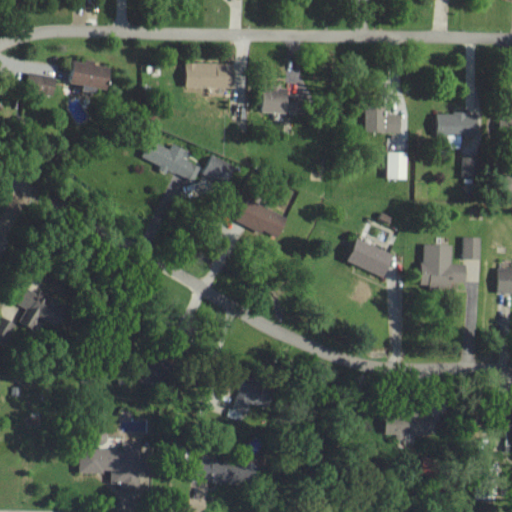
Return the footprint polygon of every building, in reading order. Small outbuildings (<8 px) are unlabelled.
[(73,83),(110,90),(114,66),(97,64),(97,59),(88,58),(88,61),(77,59),(73,83)] [(237,63),(188,61),(188,86),(236,87),(237,63)] [(56,95),(59,77),(31,72),(28,90),(56,95)] [(290,94),(291,85),(266,84),(265,111),(301,112),(302,95),(290,94)] [(388,106),(368,106),(367,131),(403,132),(403,114),(388,114),(388,106)] [(439,112),(439,134),(480,135),(480,112),(439,112)] [(143,156),(162,165),(161,168),(193,183),(201,166),(187,159),(191,151),(174,143),(171,149),(151,139),(143,156)] [(389,178),(409,178),(410,151),(390,151),(389,178)] [(237,164),(211,155),(205,174),(231,183),(237,164)] [(463,177),(481,177),(481,156),(464,156),(463,177)] [(290,217),(251,199),(241,220),(280,239),(290,217)] [(0,259),(10,239),(0,233),(0,259)] [(483,258),(483,236),(466,236),(465,257),(483,258)] [(388,275),(396,252),(359,238),(350,261),(388,275)] [(469,282),(469,264),(454,263),(455,244),(426,243),(425,273),(434,273),(433,286),(454,286),(454,281),(469,282)] [(511,267),(500,267),(500,293),(511,292),(511,267)] [(22,319),(40,330),(47,319),(57,326),(69,308),(42,291),(37,299),(26,292),(19,303),(29,309),(22,319)] [(387,434),(438,434),(438,412),(387,413),(387,434)] [(82,472),(114,472),(114,485),(150,485),(149,443),(124,443),(124,448),(82,449),(82,472)] [(196,462),(195,481),(240,482),(241,460),(214,459),(214,463),(196,462)]
